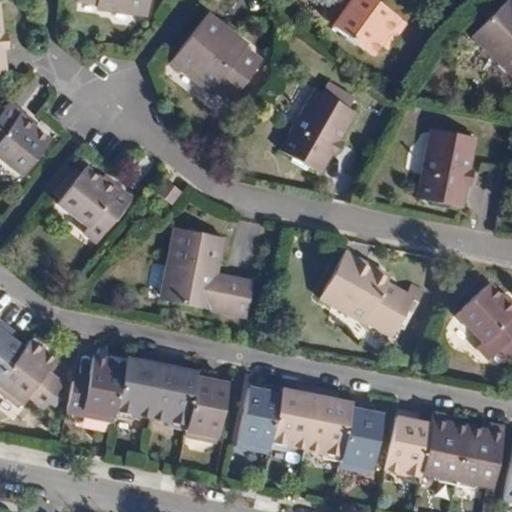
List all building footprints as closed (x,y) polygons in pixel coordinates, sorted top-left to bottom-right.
[(76,0),(76,3),(95,6),(101,12),(107,12),(113,8),(129,10),(137,16),(146,18),(148,0),(76,0)] [(404,24),(371,0),(352,0),(333,28),(372,57),(380,46),(385,49),(404,24)] [(511,0),(507,0),(475,33),(486,44),(483,47),(511,76),(511,0)] [(246,48),(206,17),(170,64),(180,71),(187,70),(198,78),(199,86),(206,91),(212,90),(230,103),(260,64),(244,51),(246,48)] [(472,36),(483,47),(486,44),(475,33),(472,36)] [(0,35),(2,53),(9,52),(7,34),(0,35)] [(331,154),(339,139),(354,114),(347,110),(352,102),(327,87),(322,96),(317,92),(282,153),(319,174),(331,154)] [(18,119),(20,116),(7,106),(0,114),(0,159),(21,177),(48,143),(30,128),(18,119)] [(18,119),(30,128),(32,125),(20,116),(18,119)] [(462,207),(466,185),(470,168),(475,139),(431,130),(418,199),(462,207)] [(345,142),(339,139),(331,154),(337,157),(345,142)] [(470,168),(466,185),(473,186),(476,169),(470,168)] [(114,195),(101,185),(84,171),(57,205),(87,229),(82,234),(96,245),(130,202),(117,191),(114,195)] [(114,195),(117,191),(104,181),(101,185),(114,195)] [(180,191),(167,181),(157,193),(170,204),(180,191)] [(246,318),(252,292),(217,284),(218,277),(225,241),(174,230),(163,286),(169,288),(166,302),(246,318)] [(390,278),(345,254),(319,300),(364,324),(365,322),(392,336),(396,328),(402,331),(422,293),(410,287),(406,295),(386,285),(390,278)] [(217,284),(252,292),(253,284),(218,277),(217,284)] [(511,302),(505,295),(502,298),(489,284),(457,315),(482,343),(478,347),(489,358),(494,353),(497,350),(506,360),(511,353),(511,302)] [(161,301),(166,302),(169,288),(163,286),(161,301)] [(0,375),(22,346),(12,338),(7,334),(11,330),(0,321),(0,375)] [(15,333),(11,330),(7,334),(12,338),(15,333)] [(22,346),(0,375),(0,391),(18,405),(26,395),(45,370),(54,358),(28,338),(22,346)] [(503,363),(506,360),(497,350),(494,353),(503,363)] [(152,419),(163,359),(141,355),(140,362),(126,359),(125,363),(114,417),(131,420),(138,416),(152,419)] [(114,417),(125,363),(94,357),(90,375),(76,372),(67,412),(113,421),(114,417)] [(185,363),(163,359),(152,419),(166,421),(170,427),(186,431),(197,373),(183,370),(185,363)] [(30,398),(49,373),(45,370),(26,395),(30,398)] [(214,374),(198,371),(197,373),(186,431),(185,436),(217,442),(228,384),(213,381),(214,374)] [(49,373),(30,398),(44,409),(63,383),(49,373)] [(270,447),(281,389),(281,388),(265,384),(264,391),(248,388),(237,446),(269,452),(270,447)] [(306,450),(318,389),(296,385),(295,392),(281,389),(270,447),(286,451),(293,447),(306,450)] [(340,462),(352,404),(338,401),(340,394),(318,389),(306,450),(319,452),(323,458),(340,462)] [(368,405),(352,402),(352,404),(340,462),(339,466),(372,473),(383,415),(367,412),(368,405)] [(419,415),(397,411),(385,470),(397,473),(401,479),(419,482),(421,473),(430,425),(417,422),(419,415)] [(455,485),(467,427),(453,425),(454,417),(433,413),(430,425),(421,473),(434,475),(437,481),(455,485)] [(481,430),(467,427),(455,485),(473,488),(478,485),(491,487),(503,427),(482,423),(481,430)] [(511,449),(502,499),(511,501),(511,449)]
